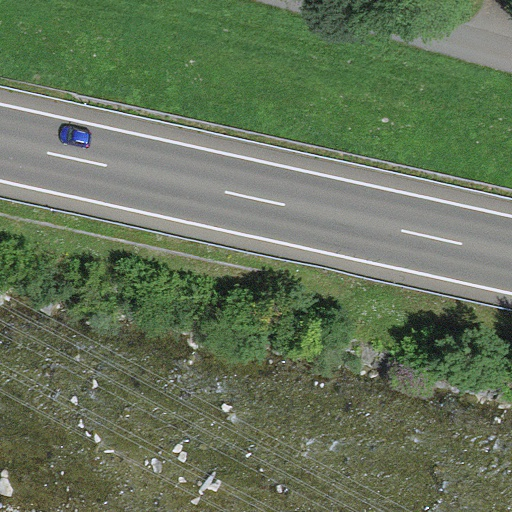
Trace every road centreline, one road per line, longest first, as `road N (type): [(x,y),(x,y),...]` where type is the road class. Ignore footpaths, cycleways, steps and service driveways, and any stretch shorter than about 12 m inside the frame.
road 1 (trunk): [(511,252),(0,140)]
road 2 (unclassified): [(511,63),(290,0)]
